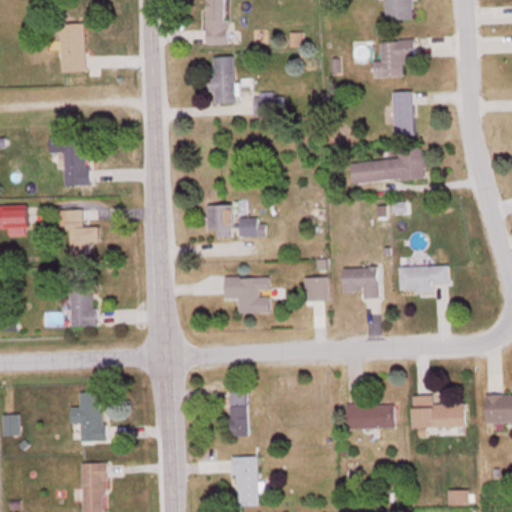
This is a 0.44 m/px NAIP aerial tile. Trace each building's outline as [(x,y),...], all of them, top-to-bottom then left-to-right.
[(225,18),(224,0),(206,0),(206,42),(228,42),(228,18),(225,18)] [(413,0),(385,0),(385,18),(413,18),(413,0)] [(85,70),(85,21),(62,21),(62,70),(85,70)] [(374,75),(404,75),(404,59),(415,59),(415,38),(382,38),(382,59),(374,59),(374,75)] [(236,55),(214,55),(214,76),(212,76),(212,100),(236,100),(236,55)] [(414,89),(394,89),(394,133),(414,132),(414,89)] [(283,112),(283,92),(256,92),(256,112),(283,112)] [(88,183),(87,133),(50,134),(51,162),(65,162),(66,184),(88,183)] [(399,157),(352,160),(354,181),(426,176),(424,145),(398,147),(399,157)] [(28,203),(0,202),(0,233),(28,234),(28,203)] [(217,235),(235,235),(235,202),(208,202),(208,227),(217,227),(217,235)] [(83,208),(59,208),(60,226),(69,225),(69,250),(100,249),(100,225),(84,225),(83,208)] [(264,234),(264,223),(258,223),(259,215),(239,215),(239,234),(264,234)] [(401,264),(401,290),(436,290),(436,283),(451,283),(451,264),(401,264)] [(344,266),(344,290),(363,290),(363,297),(379,297),(379,266),(344,266)] [(94,324),(94,275),(71,275),(71,325),(94,324)] [(225,296),(239,296),(239,311),(270,311),(270,295),(259,295),(259,275),(225,275),(225,296)] [(305,275),(305,300),(328,300),(328,275),(305,275)] [(230,434),(248,434),(248,388),(230,388),(230,434)] [(71,421),(81,421),(81,440),(104,440),(103,391),(80,392),(80,407),(71,407),(71,421)] [(486,422),(511,421),(511,394),(486,394),(486,422)] [(434,395),(413,395),(413,426),(466,426),(466,402),(434,402),(434,395)] [(346,427),(395,427),(395,402),(346,402),(346,427)] [(4,433),(19,433),(19,414),(4,414),(4,433)] [(258,455),(235,455),(235,504),(258,504),(258,455)] [(82,511),(108,511),(107,461),(82,462),(82,511)]
